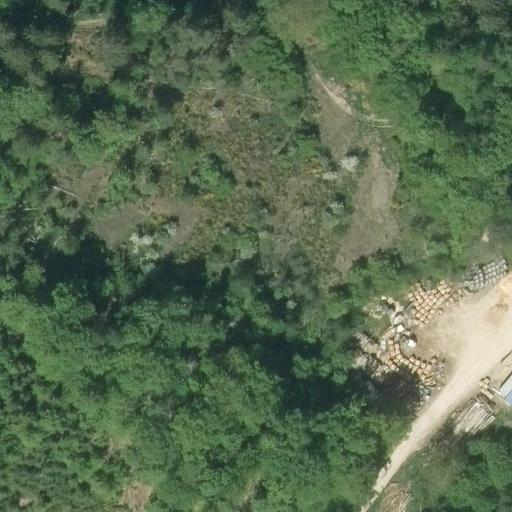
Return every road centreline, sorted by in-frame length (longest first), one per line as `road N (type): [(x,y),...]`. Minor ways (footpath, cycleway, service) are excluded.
road 1 (track): [(511,57),(399,126),(367,123),(338,100),(279,24),(257,5),(231,0)]
road 2 (track): [(217,0),(148,5),(97,26),(0,13)]
